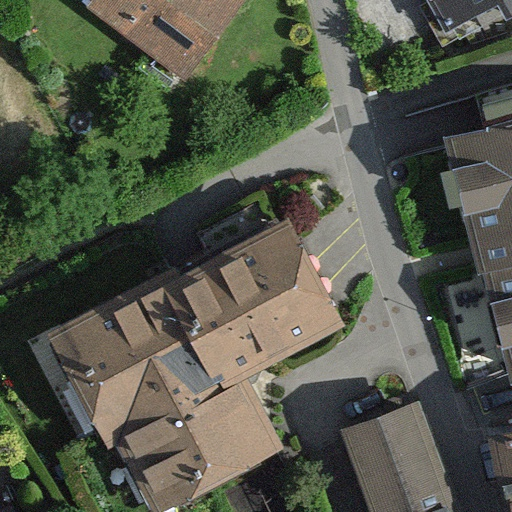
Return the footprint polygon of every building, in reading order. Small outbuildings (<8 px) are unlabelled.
[(94,0),(92,4),(188,74),(242,0),(94,0)] [(511,0),(435,0),(457,39),(511,8),(511,0)] [(511,106),(448,122),(511,364),(511,106)] [(288,205),(51,321),(111,444),(124,438),(161,511),(162,511),(290,449),(249,367),(345,320),(288,205)] [(465,511),(424,396),(349,422),(380,511),(465,511)] [(511,511),(511,418),(494,422),(511,511)]
